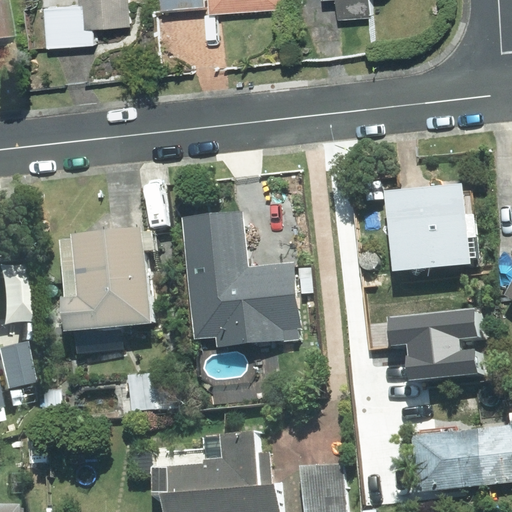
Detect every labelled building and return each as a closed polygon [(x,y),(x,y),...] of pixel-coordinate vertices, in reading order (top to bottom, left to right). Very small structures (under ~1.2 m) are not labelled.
[(0,0),(0,47),(9,47),(4,0),(0,0)] [(53,47),(100,44),(99,27),(136,25),(134,0),(83,0),(84,6),(50,7),(53,47)] [(208,8),(207,0),(167,0),(168,10),(208,8)] [(216,0),(217,12),(287,9),(287,0),(216,0)] [(375,16),(374,0),(342,0),(343,17),(375,16)] [(369,300),(398,296),(398,290),(401,290),(399,273),(472,265),(464,185),(386,193),(395,268),(366,271),(369,300)] [(192,219),(205,341),(224,340),(225,348),(304,340),(303,330),(307,330),(300,264),(257,268),(250,213),(192,219)] [(80,334),(165,326),(156,230),(87,236),(93,299),(77,301),(80,334)] [(317,294),(314,267),(303,269),(306,295),(317,294)] [(28,268),(0,269),(0,327),(31,326),(28,268)] [(180,275),(169,276),(171,293),(182,292),(180,275)] [(35,384),(26,342),(0,347),(0,369),(5,390),(35,384)] [(156,376),(131,379),(136,417),(161,414),(156,376)] [(70,387),(48,388),(50,427),(72,427),(70,387)] [(511,426),(424,436),(431,493),(511,483),(511,426)] [(169,511),(283,511),(282,489),(276,489),(273,455),(263,456),(261,429),(224,432),(227,462),(209,464),(208,451),(161,455),(162,471),(158,472),(161,502),(169,501),(169,511)] [(310,511),(347,511),(342,464),(305,468),(310,511)] [(388,507),(420,503),(417,470),(384,473),(388,507)]
